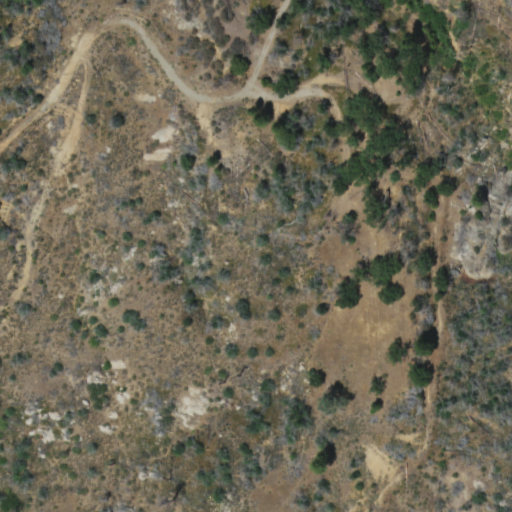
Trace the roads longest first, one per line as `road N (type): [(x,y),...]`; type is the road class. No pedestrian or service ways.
road 1 (residential): [(283,0),(252,80),(227,101),(208,102),(221,261),(77,369),(2,511)]
road 2 (residential): [(0,148),(54,97),(86,41),(122,17),(138,24),(208,102)]
